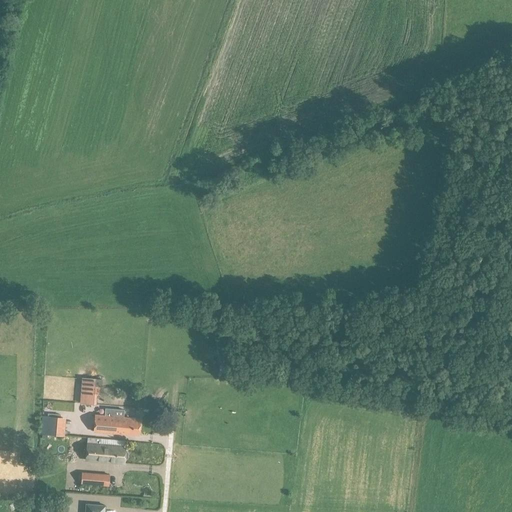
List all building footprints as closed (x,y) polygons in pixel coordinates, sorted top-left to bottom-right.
[(34,375),(34,392),(47,392),(48,376),(34,375)] [(48,402),(68,403),(69,376),(48,375),(48,402)] [(82,377),(81,392),(80,404),(93,405),(95,386),(95,378),(82,377)] [(139,434),(140,418),(95,415),(94,431),(139,434)] [(45,452),(67,454),(69,421),(49,420),(49,416),(34,416),(33,439),(45,439),(45,452)] [(127,451),(125,451),(125,446),(87,443),(86,460),(124,463),(124,458),(127,458),(128,457),(128,452),(127,451)] [(99,486),(99,474),(81,473),(81,485),(99,486)]
